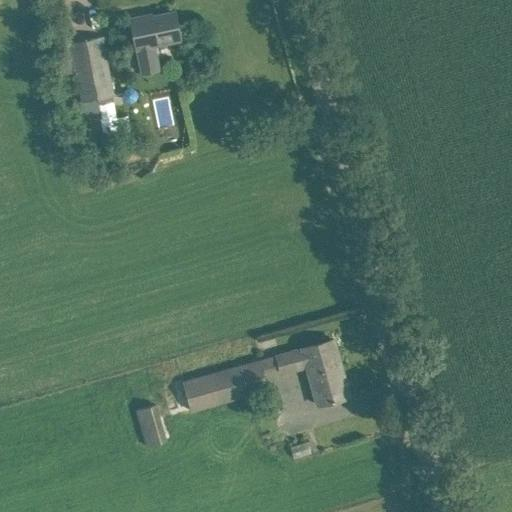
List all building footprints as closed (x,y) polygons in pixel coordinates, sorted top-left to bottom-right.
[(180,39),(174,12),(150,18),(149,15),(130,18),(136,48),(137,47),(142,72),(158,69),(153,44),(180,39)] [(101,36),(70,43),(74,62),(82,100),(113,93),(101,36)] [(92,151),(105,148),(98,118),(85,122),(85,125),(92,151)] [(302,348),(274,355),(278,367),(280,375),(307,367),(318,404),(326,402),(346,396),(339,372),(342,371),(333,339),(314,344),(302,348)] [(189,410),(266,389),(258,361),(181,382),(189,410)] [(146,446),(166,440),(156,404),(136,410),(146,446)]
